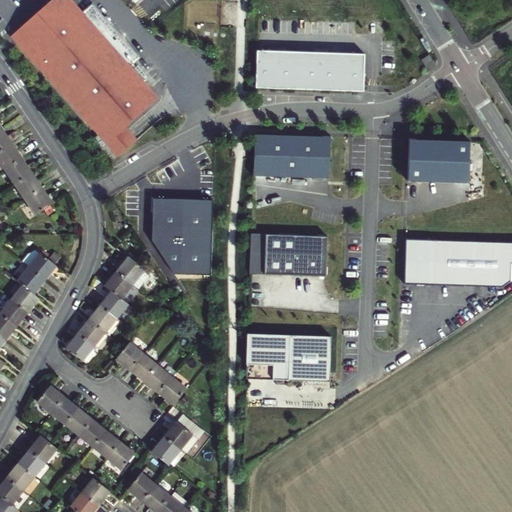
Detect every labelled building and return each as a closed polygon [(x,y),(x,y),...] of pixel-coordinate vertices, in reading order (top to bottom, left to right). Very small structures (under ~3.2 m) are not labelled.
[(53,0),(10,39),(116,160),(170,111),(70,0),(53,0)] [(364,56),(257,51),(257,88),(363,93),(364,56)] [(0,130),(0,152),(12,144),(3,129),(0,130)] [(327,133),(251,129),(249,172),(325,175),(327,133)] [(468,139),(404,137),(404,181),(467,183),(468,139)] [(12,144),(0,152),(0,161),(5,170),(23,159),(12,144)] [(23,159),(5,170),(15,185),(33,173),(23,159)] [(33,173),(15,185),(26,200),(43,188),(33,173)] [(43,188),(26,200),(36,215),(53,203),(43,188)] [(325,235),(251,233),(249,274),(324,277),(325,235)] [(511,245),(406,241),(405,287),(503,290),(511,285),(511,284),(511,245)] [(40,252),(29,267),(45,280),(57,265),(40,252)] [(129,256),(117,271),(133,284),(138,289),(149,276),(144,271),(145,269),(129,256)] [(45,280),(29,267),(17,281),(23,286),(34,294),(45,280)] [(112,291),(121,298),(133,284),(117,271),(105,285),(112,291)] [(34,294),(23,286),(12,300),(28,312),(39,299),(34,294)] [(160,294),(165,298),(170,291),(166,287),(160,294)] [(129,304),(121,298),(112,291),(101,305),(117,318),(129,304)] [(28,312),(12,300),(1,313),(17,326),(28,312)] [(106,332),(117,318),(101,305),(89,319),(106,332)] [(0,314),(0,336),(6,340),(17,326),(1,313),(0,314)] [(106,332),(89,319),(78,333),(95,347),(106,332)] [(95,347),(78,333),(67,347),(83,360),(95,347)] [(332,336),(248,333),(247,378),(330,382),(332,336)] [(125,348),(117,358),(130,369),(144,353),(129,342),(125,348)] [(144,353),(130,369),(144,381),(158,365),(144,353)] [(158,365),(144,381),(158,392),(172,376),(158,365)] [(172,376),(158,392),(174,404),(187,388),(172,376)] [(51,413),(64,397),(50,385),(37,401),(51,413)] [(51,413),(66,424),(79,408),(64,397),(51,413)] [(80,435),(92,419),(79,408),(66,424),(80,435)] [(80,435),(93,446),(106,430),(92,419),(80,435)] [(170,429),(165,436),(181,449),(182,448),(187,452),(198,439),(177,421),(174,424),(170,429)] [(108,457),(120,441),(106,430),(93,446),(108,457)] [(46,462),(58,448),(51,442),(41,435),(30,449),(46,462)] [(169,464),(181,449),(165,436),(152,451),(169,464)] [(135,453),(120,441),(108,457),(123,469),(135,453)] [(18,463),(35,476),(46,462),(30,449),(18,463)] [(23,491),(35,476),(18,463),(7,478),(23,491)] [(128,489),(143,501),(156,484),(141,473),(128,489)] [(99,505),(111,491),(94,477),(83,491),(99,505)] [(0,495),(3,497),(12,504),(23,491),(7,478),(0,485),(0,495)] [(157,511),(171,495),(156,484),(143,501),(157,511)] [(93,511),(99,505),(83,491),(71,505),(79,511),(93,511)] [(157,511),(180,511),(184,507),(188,502),(174,491),(171,495),(157,511)] [(17,511),(19,510),(12,504),(3,497),(0,500),(0,511),(17,511)]
